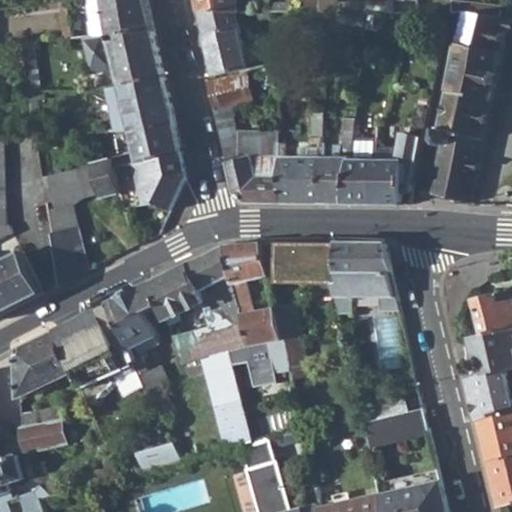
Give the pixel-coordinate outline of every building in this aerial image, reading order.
[(103,0),(112,36),(155,33),(147,0),(103,0)] [(237,10),(241,10),(239,0),(201,0),(203,10),(237,10)] [(321,0),(303,0),(304,11),(322,12),(321,0)] [(418,12),(418,1),(392,0),(393,12),(418,12)] [(67,1),(57,2),(66,40),(75,39),(67,1)] [(502,19),(502,14),(503,11),(498,10),(498,7),(453,1),(454,13),(466,14),(502,19)] [(289,3),(272,3),(273,11),(289,11),(289,3)] [(511,9),(510,9),(510,12),(503,11),(502,14),(502,19),(510,21),(511,21),(511,9)] [(237,10),(203,10),(203,15),(211,44),(219,76),(280,60),(281,51),(248,58),(237,10)] [(435,195),(472,202),(510,21),(502,19),(466,14),(440,143),(443,144),(435,195)] [(107,90),(165,77),(155,33),(112,36),(81,39),(82,47),(112,45),(119,78),(91,83),(93,92),(107,90)] [(33,43),(22,45),(30,90),(41,90),(33,43)] [(247,202),(281,203),(282,143),(273,144),(273,137),(242,135),(235,104),(257,99),(250,71),(209,81),(236,191),(247,202)] [(132,134),(177,125),(165,77),(107,90),(117,132),(131,131),(132,134)] [(327,109),(314,109),(314,135),(326,135),(327,109)] [(325,203),(347,204),(356,130),(356,118),(346,118),(344,157),(326,157),(325,203)] [(378,204),(413,204),(429,121),(418,120),(414,137),(404,134),(399,159),(377,159),(378,204)] [(139,164),(183,154),(177,125),(132,134),(131,131),(117,132),(97,133),(97,140),(133,139),(139,164)] [(347,204),(378,204),(377,159),(360,158),(363,131),(356,130),(347,204)] [(58,136),(37,137),(40,147),(58,146),(58,136)] [(281,203),(325,203),(326,157),(326,143),(321,143),(319,157),(300,157),(286,156),(286,143),(282,143),(281,203)] [(114,169),(122,194),(127,210),(156,203),(173,211),(188,178),(183,154),(139,164),(114,169)] [(48,204),(59,273),(62,285),(90,270),(79,204),(90,197),(102,194),(103,198),(122,194),(114,169),(112,161),(45,177),(50,204),(48,204)] [(42,255),(50,274),(59,273),(48,204),(34,207),(42,255)] [(272,252),(272,241),(262,242),(265,252),(272,252)] [(340,243),(280,241),(280,284),(337,284),(339,283),(340,243)] [(262,242),(227,246),(246,317),(260,313),(251,282),(272,276),(265,252),(262,242)] [(388,244),(340,243),(339,283),(337,284),(343,313),(356,313),(356,296),(385,297),(385,311),(404,311),(388,244)] [(227,246),(157,282),(164,306),(169,320),(171,320),(173,324),(179,322),(178,317),(207,303),(215,329),(177,339),(185,362),(204,357),(231,349),(253,343),(246,317),(227,246)] [(0,265),(0,316),(44,294),(24,254),(0,265)] [(157,282),(113,304),(126,330),(133,351),(136,357),(151,387),(170,380),(163,366),(152,370),(139,346),(161,333),(151,313),(164,306),(157,282)] [(502,296),(482,301),(490,334),(511,328),(511,298),(504,300),(502,296)] [(67,325),(59,331),(77,374),(89,401),(91,402),(94,403),(99,402),(102,399),(104,395),(105,391),(109,390),(113,388),(115,384),(115,380),(114,376),(110,378),(107,372),(136,357),(133,351),(126,330),(113,304),(79,322),(77,320),(67,325)] [(297,305),(278,309),(284,334),(286,334),(294,371),(296,379),(306,377),(303,364),(310,362),(297,305)] [(252,378),(294,371),(286,334),(284,334),(278,309),(278,308),(260,313),(246,317),(253,343),(231,349),(236,365),(250,363),(252,378)] [(511,328),(490,334),(471,338),(481,377),(510,370),(511,369),(511,328)] [(59,331),(27,348),(22,356),(22,398),(77,374),(59,331)] [(236,365),(231,349),(204,357),(229,449),(245,446),(256,442),(236,365)] [(511,378),(510,370),(481,377),(470,380),(480,418),(511,410),(511,378)] [(163,385),(152,389),(168,425),(180,420),(163,385)] [(366,412),(367,422),(413,411),(410,398),(386,397),(385,402),(366,412)] [(300,401),(290,404),(296,432),(306,429),(300,401)] [(80,406),(67,408),(70,419),(82,417),(80,406)] [(413,411),(367,422),(373,447),(434,432),(428,408),(413,411)] [(511,456),(511,410),(480,418),(490,462),(511,456)] [(64,420),(24,425),(30,453),(69,444),(65,428),(64,420)] [(287,424),(271,428),(274,438),(290,434),(287,424)] [(274,438),(272,438),(274,446),(308,437),(306,429),(296,432),(290,434),(274,438)] [(323,511),(323,508),(322,503),(294,510),(280,461),(279,461),(274,446),(272,438),(256,442),(245,446),(252,469),(251,470),(263,511),(323,511)] [(178,445),(144,456),(148,470),(186,460),(178,445)] [(4,460),(0,447),(0,511),(4,511),(2,503),(16,498),(12,483),(27,479),(19,455),(4,460)] [(511,456),(490,462),(501,507),(511,504),(511,456)] [(384,494),(387,511),(454,511),(443,468),(381,483),(384,494)] [(387,511),(384,494),(323,508),(323,511),(387,511)] [(46,511),(42,497),(34,500),(33,507),(34,511),(46,511)] [(2,503),(4,511),(20,511),(16,498),(2,503)]
